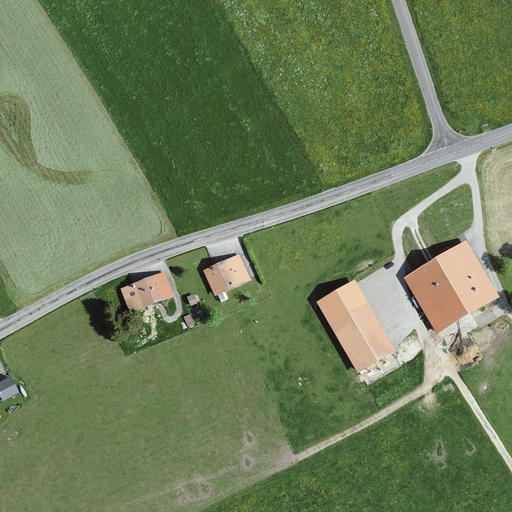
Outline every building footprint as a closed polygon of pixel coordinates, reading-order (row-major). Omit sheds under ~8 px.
[(467,245),(403,281),(436,337),(499,301),(467,245)] [(239,256),(204,272),(215,297),(251,281),(239,256)] [(164,273),(120,291),(131,317),(175,299),(164,273)] [(395,355),(355,285),(318,306),(358,376),(395,355)] [(194,295),(187,298),(190,306),(197,304),(194,295)] [(0,401),(2,400),(4,403),(19,394),(11,379),(0,385),(0,401)]
